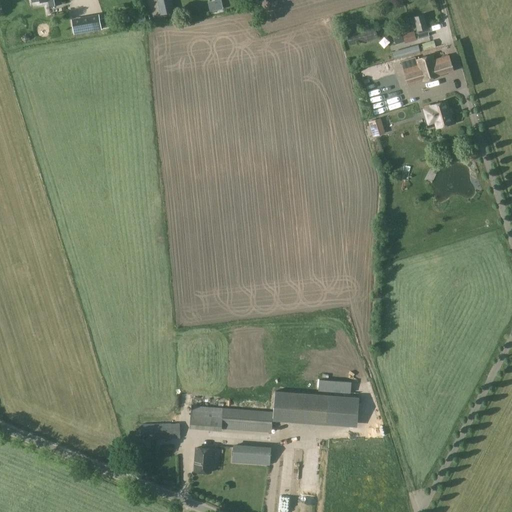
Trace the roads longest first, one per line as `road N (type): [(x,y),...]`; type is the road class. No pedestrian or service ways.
road 1 (unclassified): [(511,246),(479,144),(450,95),(438,0)]
road 2 (unclassified): [(208,511),(0,429)]
road 3 (unclassified): [(421,511),(511,336)]
